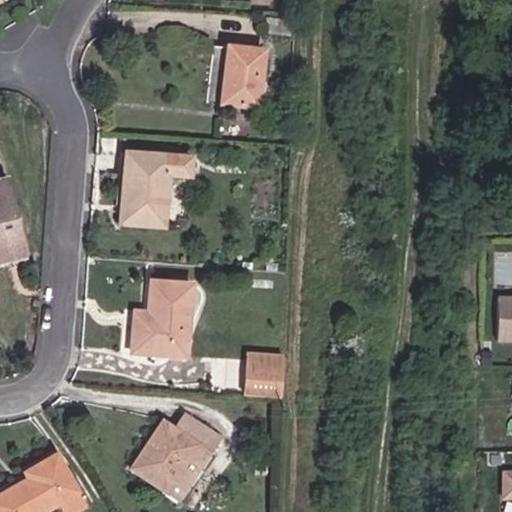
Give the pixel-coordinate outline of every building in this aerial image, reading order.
[(257,106),(262,52),(229,48),(223,103),(257,106)] [(163,227),(167,175),(188,176),(190,158),(126,154),(121,223),(163,227)] [(20,242),(5,180),(0,181),(0,263),(6,262),(2,246),(20,242)] [(24,257),(20,242),(2,246),(6,262),(24,257)] [(184,356),(189,286),(150,283),(147,325),(133,324),(131,353),(184,356)] [(511,340),(511,298),(497,298),(497,341),(511,340)] [(147,325),(148,314),(134,313),(133,324),(147,325)] [(282,366),(282,358),(247,355),(247,364),(282,366)] [(281,399),(282,366),(247,364),(245,396),(281,399)] [(218,438),(183,415),(174,430),(162,422),(130,469),(178,500),(218,438)] [(42,511),(57,504),(76,493),(55,456),(25,474),(28,479),(0,495),(0,511),(42,511)] [(511,497),(511,472),(503,473),(503,498),(511,497)] [(76,511),(85,507),(76,493),(57,504),(61,511),(76,511)]
